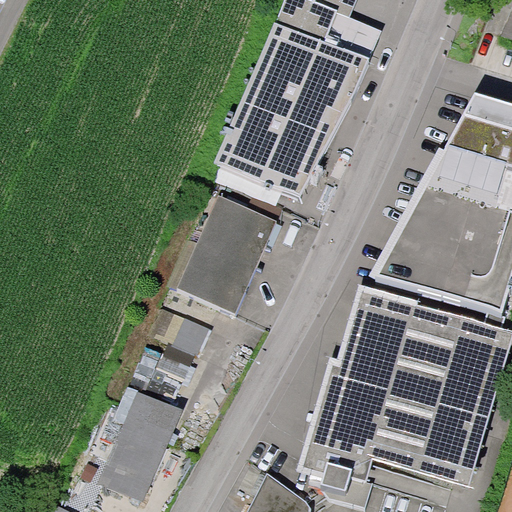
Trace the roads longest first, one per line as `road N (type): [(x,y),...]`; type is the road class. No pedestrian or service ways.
road 1 (residential): [(189,511),(339,235),(439,0)]
road 2 (unknown): [(237,422),(443,489),(464,511)]
